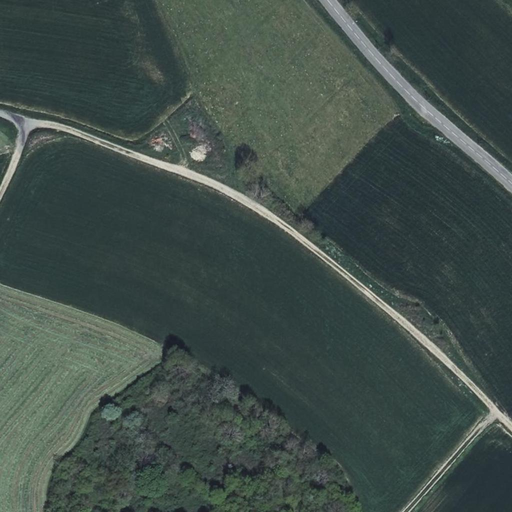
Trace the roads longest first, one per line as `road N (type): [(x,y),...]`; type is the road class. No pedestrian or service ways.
road 1 (track): [(26,125),(223,188),(391,312),(511,425)]
road 2 (secondary): [(511,185),(387,72),(328,0)]
